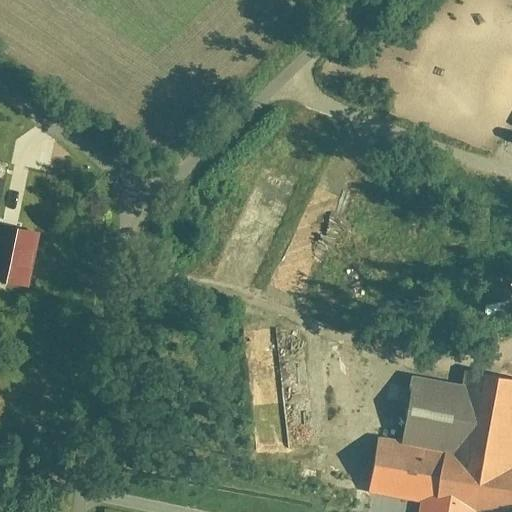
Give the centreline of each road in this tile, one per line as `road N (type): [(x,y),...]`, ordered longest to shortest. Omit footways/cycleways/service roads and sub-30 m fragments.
road 1 (unknown): [(133,209),(378,393),(511,476)]
road 2 (residential): [(133,209),(173,189),(366,0)]
road 3 (residential): [(71,511),(126,274),(133,209)]
road 4 (residential): [(0,96),(100,164),(133,209)]
